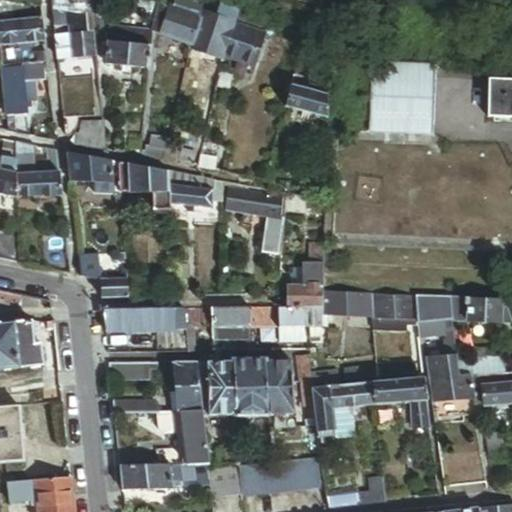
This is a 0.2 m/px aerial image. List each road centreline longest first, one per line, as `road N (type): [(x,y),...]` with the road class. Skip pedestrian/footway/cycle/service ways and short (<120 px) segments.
road 1 (residential): [(101,511),(78,290),(0,273)]
road 2 (residential): [(357,511),(511,495)]
